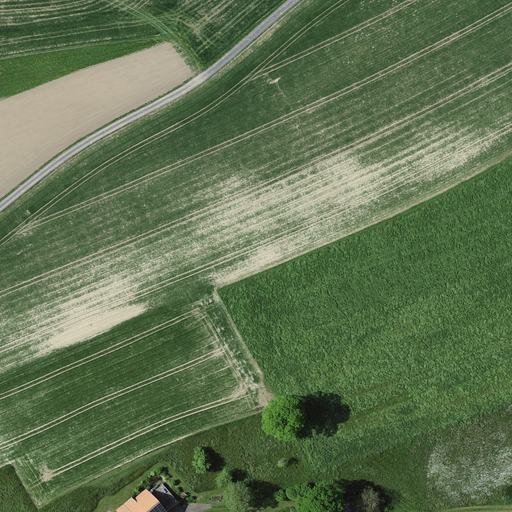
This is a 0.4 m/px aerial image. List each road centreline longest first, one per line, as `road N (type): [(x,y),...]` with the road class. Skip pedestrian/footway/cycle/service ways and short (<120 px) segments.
road 1 (unclassified): [(201,78),(0,206)]
road 2 (track): [(193,509),(376,493),(419,511)]
